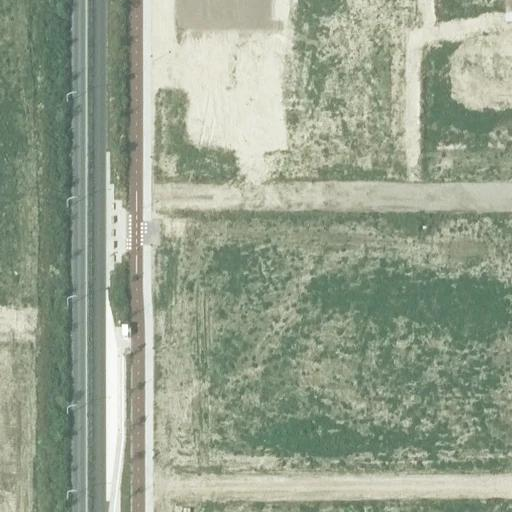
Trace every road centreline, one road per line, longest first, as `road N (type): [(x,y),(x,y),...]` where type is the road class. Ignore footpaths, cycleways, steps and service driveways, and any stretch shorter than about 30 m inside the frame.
road 1 (secondary): [(78,0),(77,511)]
road 2 (secondary): [(98,511),(98,0)]
